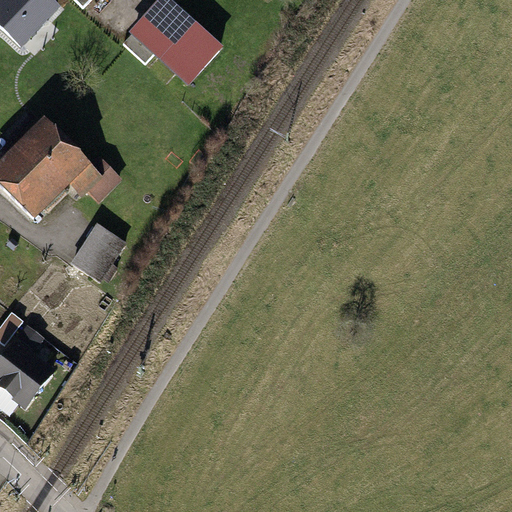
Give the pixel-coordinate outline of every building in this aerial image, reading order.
[(63,12),(51,0),(5,0),(0,5),(0,23),(26,49),(63,12)] [(75,0),(88,11),(97,0),(75,0)] [(232,52),(177,0),(172,0),(139,36),(197,90),(232,52)] [(41,118),(0,162),(0,182),(32,213),(67,176),(82,190),(93,178),(105,189),(118,175),(96,155),(89,162),(41,118)] [(74,268),(107,286),(130,245),(96,227),(74,268)] [(63,372),(20,340),(0,366),(0,382),(36,409),(63,372)]
